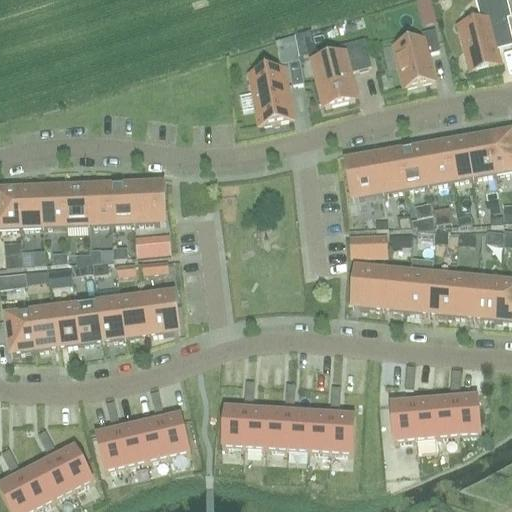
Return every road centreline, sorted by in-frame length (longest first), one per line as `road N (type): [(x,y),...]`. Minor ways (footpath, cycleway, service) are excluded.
road 1 (residential): [(0,156),(114,147),(220,158),(511,95)]
road 2 (residential): [(0,388),(116,387),(224,353),(304,342),(511,361)]
